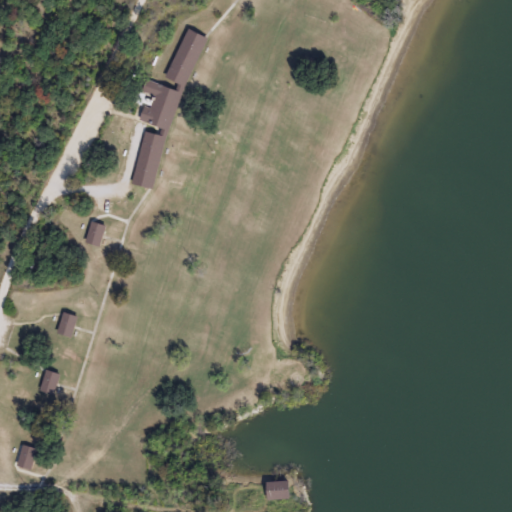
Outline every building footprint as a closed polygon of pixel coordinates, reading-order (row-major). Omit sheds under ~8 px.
[(153,190),(128,183),(142,130),(155,134),(157,126),(137,121),(141,105),(148,107),(152,94),(139,91),(142,78),(164,84),(180,28),(195,33),(153,190)] [(81,242),(88,220),(103,225),(97,246),(81,242)] [(53,332),(60,311),(75,316),(68,337),(53,332)] [(50,395),(36,390),(43,368),(57,373),(50,395)] [(12,465),(18,444),(35,448),(28,470),(12,465)] [(264,499),(263,481),(285,480),(286,499),(264,499)]
